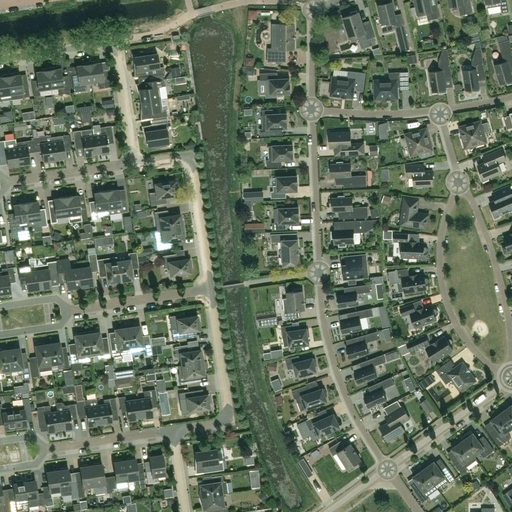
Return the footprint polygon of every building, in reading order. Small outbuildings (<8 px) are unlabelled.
[(428,21),(441,18),(438,4),(430,6),(428,0),(414,0),(418,17),(427,15),(428,21)] [(470,0),(448,0),(450,7),(459,6),(460,15),(473,13),(470,0)] [(485,0),(487,8),(501,6),(502,13),(509,12),(507,0),(485,0)] [(382,5),(378,6),(383,25),(381,25),(383,33),(393,31),(393,28),(396,28),(404,25),(402,14),(395,15),(392,2),(390,3),(389,1),(388,1),(386,1),(384,1),(383,2),(381,3),(382,5)] [(367,40),(375,37),(370,24),(363,26),(358,13),(357,11),(350,13),(351,15),(343,18),(350,38),(365,34),(367,40)] [(294,33),(294,22),(286,22),(286,24),(273,24),(272,48),(268,48),(267,62),(286,62),(287,49),(294,49),(294,38),(295,38),(295,37),(294,37),(294,35),(295,35),(295,33),(294,33)] [(504,62),(494,65),(500,85),(507,83),(508,85),(511,83),(511,74),(511,70),(511,69),(511,49),(509,40),(498,43),(504,62)] [(463,71),(466,91),(473,90),(473,92),(480,91),(478,78),(485,77),(481,48),(476,49),(472,62),(473,69),(463,71)] [(432,92),(439,91),(440,93),(447,92),(445,79),(452,78),(448,49),(443,50),(438,63),(440,71),(429,72),(432,92)] [(139,71),(143,70),(144,76),(146,76),(147,82),(161,80),(164,80),(163,74),(165,73),(164,67),(159,68),(157,54),(154,54),(154,51),(143,53),(143,56),(134,57),(136,65),(138,65),(139,71)] [(247,65),(256,65),(256,56),(247,57),(247,65)] [(91,83),(88,62),(87,62),(82,64),(82,65),(76,66),(78,77),(72,78),(74,93),(86,91),(85,84),(91,83)] [(112,87),(110,72),(102,73),(101,62),(96,63),(95,63),(95,62),(89,62),(88,62),(91,83),(98,82),(99,89),(112,87)] [(255,75),(256,67),(246,66),(245,74),(255,75)] [(51,89),(48,68),(47,68),(41,70),(42,71),(41,71),(36,72),(38,83),(32,84),(33,96),(40,95),(39,91),(51,89)] [(55,68),(49,68),(48,68),(51,89),(58,88),(59,95),(70,93),(68,78),(62,79),(60,68),(56,69),(55,69),(55,68)] [(365,73),(348,71),(347,78),(333,77),(331,96),(341,97),(341,98),(347,98),(347,97),(353,98),(354,87),(357,87),(356,90),(363,91),(365,73)] [(409,90),(408,72),(389,73),(389,80),(374,80),(375,99),(386,99),(386,100),(391,100),(391,99),(398,99),(397,87),(400,87),(401,90),(409,90)] [(275,73),(260,73),(261,80),(266,80),(266,94),(266,98),(277,97),(276,94),(290,93),(290,85),(289,85),(289,79),(275,80),(275,73)] [(1,76),(1,77),(0,77),(0,101),(11,100),(7,74),(1,76)] [(8,74),(7,74),(11,100),(29,97),(28,84),(22,85),(20,74),(14,75),(14,74),(8,74)] [(142,95),(140,95),(141,102),(167,98),(164,80),(161,80),(147,82),(144,82),(145,89),(141,89),(142,95)] [(152,112),(152,119),(167,116),(166,110),(169,110),(167,98),(141,102),(142,108),(144,108),(145,113),(152,112)] [(273,110),(262,110),(263,129),(261,129),(261,136),(273,135),(273,129),(287,128),(287,122),(287,114),(273,115),(273,110)] [(166,129),(171,128),(170,122),(150,125),(150,131),(148,132),(148,138),(146,138),(148,146),(154,145),(155,148),(166,146),(166,143),(168,143),(166,129)] [(463,138),(462,138),(464,145),(465,144),(468,153),(467,147),(477,144),(477,146),(484,144),(484,142),(485,142),(483,133),(490,131),(488,122),(479,125),(478,123),(461,128),(463,138)] [(93,129),(97,154),(101,153),(101,155),(109,154),(107,141),(113,141),(111,126),(100,128),(100,125),(92,126),(93,129)] [(93,129),(73,132),(75,146),(83,145),(84,155),(85,158),(93,157),(92,154),(97,154),(93,129)] [(401,140),(407,138),(412,155),(414,154),(414,156),(420,154),(422,158),(433,155),(430,146),(432,146),(430,139),(429,139),(426,130),(406,135),(407,137),(401,139),(401,140)] [(351,132),(329,133),(330,148),(335,148),(335,155),(364,154),(364,143),(351,144),(351,132)] [(65,158),(64,148),(70,147),(68,135),(51,137),(51,142),(54,160),(65,158)] [(33,138),(33,140),(35,152),(42,151),(43,162),(54,160),(51,142),(46,143),(45,136),(33,138)] [(0,156),(6,155),(8,167),(19,165),(16,143),(15,139),(0,141),(0,156)] [(30,163),(28,153),(35,152),(33,140),(16,143),(19,165),(30,163)] [(293,145),(268,146),(269,160),(267,160),(267,167),(279,167),(279,160),(293,159),(293,154),(293,145)] [(489,179),(488,178),(502,172),(498,163),(506,160),(502,149),(483,157),(485,163),(478,166),(481,172),(479,173),(483,182),(489,179)] [(337,164),(331,164),(331,178),(336,177),(336,185),(344,184),(344,187),(367,186),(366,175),(351,176),(351,163),(343,164),(343,162),(337,162),(337,164)] [(414,187),(433,186),(433,171),(425,171),(425,165),(407,166),(408,177),(414,177),(414,187)] [(298,185),(297,177),(278,177),(278,186),(273,186),(274,191),(271,192),(271,198),(283,198),(283,191),(297,191),(297,185),(298,185)] [(179,194),(178,186),(176,187),(175,181),(164,183),(164,181),(155,182),(156,192),(149,193),(151,206),(167,203),(166,196),(179,194)] [(511,192),(509,186),(492,193),(495,200),(490,203),(493,210),(491,210),(495,219),(500,217),(500,215),(511,209),(511,192)] [(109,215),(128,212),(126,199),(120,200),(118,189),(113,190),(106,191),(109,215)] [(95,204),(89,205),(92,220),(98,219),(97,216),(109,215),(106,191),(99,192),(94,193),(95,201),(95,204)] [(261,192),(244,193),(244,201),(261,200),(261,192)] [(69,223),(88,220),(86,205),(80,206),(78,195),(73,196),(66,197),(68,216),(69,223)] [(339,198),(332,198),(333,212),(339,211),(339,219),(368,218),(368,207),(353,207),(352,197),(345,198),(344,196),(339,196),(339,198)] [(58,198),(53,199),(55,210),(49,211),(51,223),(57,222),(56,218),(68,216),(66,197),(58,198)] [(405,198),(401,225),(427,228),(428,215),(417,213),(418,200),(405,198)] [(35,225),(36,228),(47,226),(45,211),(39,212),(38,201),(25,203),(29,225),(29,226),(35,225)] [(29,225),(25,203),(13,205),(15,216),(9,217),(11,233),(23,231),(22,226),(29,225)] [(299,208),(284,209),(284,205),(277,205),(277,209),(274,209),(275,223),(272,223),(273,230),(285,229),(285,223),(299,222),(298,216),(299,216),(299,208)] [(168,210),(154,212),(157,231),(184,227),(183,220),(181,220),(180,215),(168,217),(168,210)] [(377,226),(377,220),(344,221),(345,230),(334,230),(334,232),(331,232),(332,239),(334,239),(334,244),(339,244),(339,247),(346,246),(346,244),(355,244),(354,233),(366,233),(377,226)] [(110,227),(103,228),(104,237),(112,236),(110,227)] [(183,234),(185,234),(184,227),(157,231),(155,231),(157,250),(173,247),(172,241),(184,239),(183,234)] [(511,233),(510,234),(510,235),(504,237),(506,245),(504,246),(503,248),(503,250),(505,252),(507,253),(509,252),(511,251),(511,233)] [(288,240),(288,234),(271,235),(272,242),(283,242),(283,250),(280,250),(281,257),(283,257),(284,266),(299,265),(299,256),(299,249),(298,249),(298,240),(288,240)] [(428,251),(428,249),(426,247),(424,247),(424,243),(417,242),(409,242),(409,234),(394,234),(394,242),(402,242),(401,258),(424,259),(424,255),(426,254),(428,253),(428,251)] [(117,262),(120,281),(133,280),(131,266),(138,265),(136,252),(128,253),(129,260),(117,262)] [(90,267),(78,269),(80,287),(93,286),(91,273),(98,272),(97,260),(96,254),(88,255),(90,267)] [(171,275),(179,274),(179,277),(186,276),(186,273),(191,272),(190,267),(192,267),(190,259),(177,261),(176,254),(163,256),(164,268),(169,268),(171,275)] [(356,284),(355,279),(362,278),(362,279),(363,279),(363,278),(368,277),(366,255),(346,257),(347,264),(343,265),(344,280),(349,279),(349,284),(356,284)] [(120,281),(117,262),(117,257),(97,260),(98,272),(99,274),(104,273),(106,274),(108,283),(120,281)] [(29,265),(18,267),(20,281),(21,283),(27,283),(28,290),(39,289),(37,271),(36,266),(35,259),(35,258),(29,259),(29,265)] [(69,260),(56,262),(58,275),(59,279),(64,278),(64,279),(66,281),(68,289),(80,287),(78,269),(70,270),(69,260)] [(50,277),(58,275),(56,262),(47,263),(47,265),(36,266),(39,289),(51,287),(50,277)] [(2,271),(0,271),(0,294),(11,293),(9,283),(15,282),(13,267),(2,269),(2,271)] [(428,285),(430,283),(430,281),(429,279),(427,278),(425,278),(424,274),(417,275),(409,276),(408,269),(389,272),(391,284),(403,282),(405,293),(427,290),(426,286),(428,285)] [(337,296),(338,307),(358,304),(357,294),(370,292),(369,284),(344,288),(345,295),(337,296)] [(305,305),(305,303),(304,303),(303,301),(305,301),(304,299),(303,299),(302,289),(294,289),(295,292),(288,292),(289,298),(283,299),(285,319),(299,318),(298,310),(304,310),(304,305),(305,305)] [(437,320),(435,317),(437,315),(438,313),(438,311),(437,309),(434,309),(432,309),(431,305),(424,308),(424,307),(417,310),(414,303),(400,309),(403,316),(410,314),(416,328),(437,320)] [(348,320),(340,322),(342,333),(362,329),(360,318),(373,316),(371,308),(346,313),(348,320)] [(198,322),(197,317),(177,319),(178,327),(171,329),(173,340),(188,338),(188,331),(201,330),(200,322),(198,322)] [(293,325),(281,327),(284,347),(309,343),(308,337),(310,337),(309,330),(307,330),(307,329),(294,331),(293,325)] [(127,328),(131,354),(143,352),(144,356),(152,355),(149,339),(142,340),(140,326),(127,328)] [(132,361),(131,354),(127,328),(115,330),(117,344),(110,345),(112,356),(113,356),(114,360),(123,358),(123,362),(132,361)] [(87,332),(90,354),(97,353),(98,359),(110,358),(108,345),(102,346),(100,332),(95,333),(95,331),(87,332)] [(376,331),(351,338),(353,345),(345,347),(349,358),(368,353),(365,343),(378,339),(376,331)] [(91,360),(90,354),(87,332),(79,333),(79,335),(75,336),(76,345),(75,345),(74,347),(69,348),(71,363),(91,360)] [(449,339),(447,340),(445,336),(438,340),(432,344),(432,345),(430,346),(428,343),(429,343),(426,335),(407,344),(410,352),(424,345),(426,349),(434,362),(453,350),(451,346),(453,345),(453,343),(453,341),(451,339),(449,339)] [(50,364),(48,344),(42,345),(42,343),(35,344),(38,360),(30,361),(32,377),(40,376),(40,372),(52,370),(51,364),(50,364)] [(50,364),(51,364),(57,363),(58,369),(69,368),(67,356),(61,357),(59,343),(48,344),(50,364)] [(180,358),(181,358),(182,365),(204,362),(203,355),(201,356),(200,350),(189,352),(188,345),(174,347),(175,354),(176,354),(176,356),(180,358)] [(11,370),(8,350),(2,351),(2,349),(0,349),(0,377),(5,377),(4,371),(11,370)] [(8,350),(11,370),(17,369),(18,375),(23,374),(24,379),(30,378),(27,362),(22,363),(19,349),(8,350)] [(385,362),(382,354),(358,363),(361,370),(353,373),(357,383),(376,376),(373,366),(385,362)] [(297,377),(316,372),(315,366),(317,366),(315,359),(313,359),(313,358),(301,361),(299,356),(286,359),(288,370),(295,368),(297,377)] [(467,367),(467,368),(463,363),(454,369),(452,367),(455,365),(451,360),(436,370),(446,384),(452,380),(461,392),(476,381),(470,372),(471,371),(467,367)] [(268,369),(278,369),(278,361),(268,361),(268,369)] [(178,374),(179,378),(180,385),(193,383),(192,376),(204,375),(203,369),(205,369),(204,362),(182,365),(178,366),(179,373),(178,374)] [(394,384),(391,377),(368,387),(371,393),(363,397),(368,407),(387,399),(382,389),(394,384)] [(394,391),(397,399),(411,393),(408,385),(394,391)] [(303,401),(306,409),(327,402),(326,396),(327,396),(325,389),(323,390),(323,389),(310,393),(307,386),(292,391),(295,399),(296,399),(298,403),(303,401)] [(138,400),(140,417),(145,417),(145,419),(153,418),(151,405),(157,404),(155,390),(143,391),(144,399),(138,400)] [(195,391),(179,393),(180,404),(182,414),(190,413),(190,411),(209,408),(208,403),(210,403),(209,395),(204,396),(196,397),(195,391)] [(140,417),(138,400),(126,401),(125,397),(119,398),(121,410),(127,409),(129,421),(136,420),(136,418),(140,417)] [(13,406),(16,427),(26,426),(25,413),(31,412),(29,398),(23,399),(23,405),(13,406)] [(96,424),(100,423),(97,406),(96,398),(76,401),(78,416),(86,415),(88,427),(96,426),(96,424)] [(97,406),(100,423),(105,423),(105,425),(113,424),(111,411),(117,410),(115,398),(103,400),(104,405),(97,406)] [(434,410),(426,399),(421,403),(428,414),(434,410)] [(401,407),(398,401),(384,408),(388,415),(387,415),(390,420),(389,422),(380,428),(388,441),(405,431),(401,424),(410,419),(402,406),(401,407)] [(75,404),(64,406),(64,404),(62,403),(56,404),(57,412),(60,429),(64,429),(65,431),(72,430),(71,417),(76,416),(75,404)] [(0,404),(0,413),(3,413),(5,429),(7,428),(7,431),(14,430),(13,428),(16,427),(13,406),(2,408),(1,404),(0,404)] [(511,405),(511,406),(510,406),(508,406),(506,406),(505,408),(503,409),(503,411),(503,412),(502,413),(511,426),(511,405)] [(60,429),(57,412),(51,413),(50,406),(37,407),(39,422),(46,421),(48,433),(56,432),(55,430),(60,429)] [(507,432),(511,428),(511,426),(502,413),(500,414),(500,413),(498,413),(496,414),(494,415),(493,417),(492,418),(493,419),(491,420),(498,429),(490,434),(499,447),(511,438),(507,432)] [(306,420),(297,425),(302,437),(312,433),(317,430),(320,436),(326,434),(332,431),(340,427),(337,422),(339,421),(336,415),(334,416),(334,414),(329,417),(321,420),(319,415),(306,420)] [(464,440),(463,441),(474,456),(480,452),(484,458),(494,450),(485,438),(480,442),(473,433),(471,435),(471,434),(469,434),(467,435),(466,436),(464,438),(464,440)] [(353,449),(350,445),(345,448),(341,441),(329,449),(342,469),(344,470),(348,468),(354,465),(355,467),(361,463),(362,465),(363,465),(356,454),(357,453),(356,452),(355,452),(354,450),(355,450),(354,448),(353,449)] [(477,460),(474,456),(463,441),(461,442),(461,441),(459,442),(457,442),(455,443),(454,445),(453,447),(454,448),(452,449),(459,458),(453,462),(462,474),(468,470),(466,468),(477,460)] [(213,450),(213,447),(202,448),(202,451),(195,452),(196,460),(198,460),(199,466),(202,466),(203,473),(224,470),(222,462),(225,462),(223,449),(216,450),(216,449),(213,450)] [(145,472),(147,483),(158,482),(157,476),(165,475),(163,455),(149,457),(151,471),(145,472)] [(127,461),(125,461),(127,480),(133,479),(134,485),(139,485),(140,489),(146,488),(143,472),(138,473),(136,459),(134,460),(134,458),(127,459),(127,461)] [(308,465),(304,458),(299,462),(303,468),(308,465)] [(116,476),(110,477),(112,489),(128,486),(127,480),(125,461),(122,461),(122,460),(115,461),(116,462),(114,463),(116,476)] [(424,470),(438,489),(448,481),(449,483),(455,479),(446,467),(441,471),(434,462),(433,463),(432,463),(430,463),(428,463),(427,465),(425,466),(425,468),(425,469),(424,470)] [(93,466),(91,466),(94,485),(105,484),(106,494),(112,493),(112,489),(110,477),(104,478),(102,464),(100,465),(100,463),(93,464),(93,466)] [(82,481),(76,482),(78,498),(85,497),(83,487),(94,485),(91,466),(89,466),(88,465),(82,466),(82,467),(80,468),(82,481)] [(60,471),(57,471),(60,490),(61,496),(72,495),(73,499),(78,498),(76,482),(70,483),(68,469),(67,469),(67,468),(60,469),(60,471)] [(438,489),(424,470),(422,471),(422,470),(420,470),(418,471),(416,472),(415,474),(414,475),(415,476),(413,477),(420,486),(414,490),(423,502),(429,498),(427,496),(438,489)] [(43,493),(45,499),(50,498),(50,492),(60,490),(57,471),(47,473),(49,486),(43,487),(43,493)] [(199,490),(199,498),(222,494),(228,493),(226,482),(223,482),(222,476),(211,477),(212,483),(200,485),(201,490),(199,490)] [(44,499),(45,499),(43,493),(37,494),(35,481),(33,481),(32,479),(26,480),(26,482),(24,482),(27,503),(28,507),(45,505),(44,499)] [(13,484),(15,498),(9,499),(11,511),(22,510),(22,504),(27,503),(24,482),(22,483),(22,480),(15,481),(16,484),(13,484)] [(0,511),(8,511),(11,511),(9,499),(3,499),(1,486),(0,486),(0,511)] [(222,494),(199,498),(201,505),(203,505),(204,510),(216,508),(216,511),(227,511),(227,505),(223,506),(222,494)]
